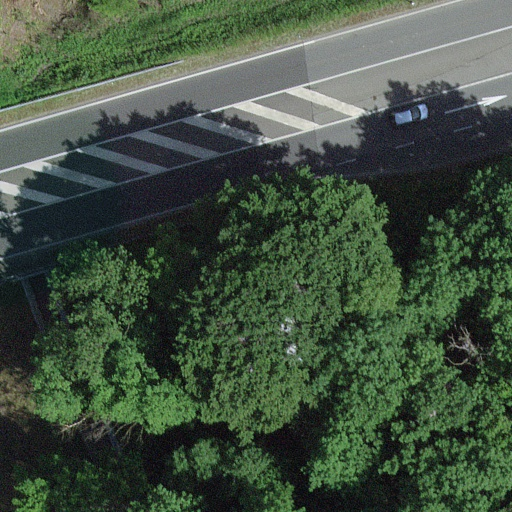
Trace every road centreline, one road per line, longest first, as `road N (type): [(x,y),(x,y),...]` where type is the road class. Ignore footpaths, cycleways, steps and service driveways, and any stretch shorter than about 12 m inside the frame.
road 1 (primary): [(511,8),(0,152)]
road 2 (primary): [(0,238),(511,94)]
